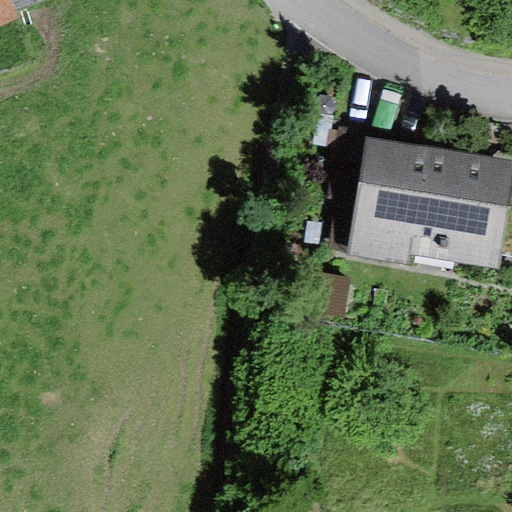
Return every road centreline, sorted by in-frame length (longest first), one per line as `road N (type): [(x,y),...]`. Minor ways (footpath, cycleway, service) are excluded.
road 1 (track): [(302,3),(223,511)]
road 2 (residential): [(511,98),(425,76),(297,0)]
